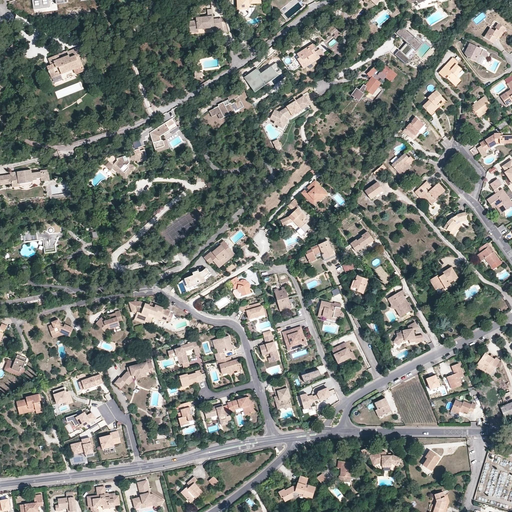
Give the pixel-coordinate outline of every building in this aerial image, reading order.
[(33,0),(34,9),(50,7),(49,1),(55,0),(56,0),(57,4),(69,3),(68,0),(79,0),(80,1),(88,0),(33,0)] [(250,15),(250,9),(249,2),(251,2),(251,3),(261,3),(261,0),(240,0),(239,4),(240,8),(239,9),(239,19),(241,19),(244,18),(247,16),(250,15)] [(414,2),(416,0),(417,0),(405,0),(411,9),(415,6),(415,5),(415,4),(414,2)] [(256,8),(250,9),(250,15),(247,16),(248,19),(251,16),(254,14),(255,12),(256,8)] [(218,25),(218,19),(214,19),(213,9),(208,10),(208,17),(197,18),(197,21),(189,21),(190,33),(198,32),(198,29),(214,27),(214,25),(218,25)] [(222,18),(218,19),(218,25),(214,25),(214,27),(222,27),(223,22),(222,18)] [(494,30),(493,30),(490,28),(484,37),(494,43),(498,36),(500,32),(502,32),(505,28),(497,24),(495,27),(496,29),(494,30)] [(404,27),(397,34),(408,44),(401,51),(396,47),(392,52),(406,65),(410,60),(407,57),(414,49),(417,52),(423,46),(415,38),(417,35),(409,27),(407,30),(404,27)] [(345,53),(336,40),(330,44),(338,57),(345,53)] [(325,42),(321,45),(325,53),(329,51),(325,42)] [(298,59),(302,67),(314,59),(315,61),(320,58),(316,51),(315,52),(314,49),(316,48),(313,43),(297,53),(300,58),(298,59)] [(487,52),(469,43),(464,53),(468,59),(481,65),(485,57),(488,56),(487,52)] [(13,44),(7,50),(10,53),(16,48),(13,44)] [(47,66),(49,71),(53,69),(56,76),(74,69),(76,74),(85,71),(82,65),(80,66),(76,57),(79,56),(82,54),(80,47),(67,52),(68,56),(59,59),(57,55),(48,58),(51,65),(47,66)] [(444,78),(444,77),(445,76),(448,78),(447,79),(451,83),(452,81),(455,83),(459,79),(456,76),(460,73),(458,71),(461,68),(457,64),(458,63),(453,58),(439,73),(444,78)] [(314,59),(302,67),(304,69),(315,61),(314,59)] [(366,79),(377,67),(375,64),(362,77),(366,79)] [(373,76),(365,87),(368,89),(371,91),(379,80),(377,79),(379,76),(382,79),(386,74),(389,77),(391,75),(393,76),(395,73),(385,65),(377,74),(376,73),(373,76)] [(285,76),(278,66),(263,76),(259,70),(244,81),(255,96),(285,76)] [(360,91),(361,92),(364,87),(365,87),(373,76),(372,75),(364,86),(363,85),(358,90),(360,91)] [(365,87),(364,87),(371,93),(381,82),(379,80),(371,91),(368,89),(365,87)] [(511,80),(507,84),(510,89),(500,96),(507,106),(511,102),(511,80)] [(234,98),(239,96),(241,94),(238,88),(227,94),(229,99),(230,101),(234,98)] [(358,90),(355,88),(350,95),(354,98),(360,91),(358,90)] [(360,91),(354,98),(358,101),(363,94),(361,92),(360,91)] [(432,109),(434,111),(438,107),(436,105),(439,103),(441,100),(443,98),(436,91),(433,93),(428,98),(429,100),(422,106),(429,113),(432,109)] [(274,123),(278,126),(283,128),(285,123),(288,119),(302,110),(301,110),(309,104),(304,96),(296,101),(295,103),(292,105),(291,104),(287,106),(287,107),(279,112),(274,110),(270,118),(275,121),(274,123)] [(243,105),(239,97),(235,99),(236,102),(232,104),(231,103),(225,106),(223,102),(218,105),(219,106),(215,108),(218,114),(220,118),(229,113),(229,115),(231,118),(237,115),(235,111),(241,108),(240,107),(243,105)] [(471,107),(479,117),(483,114),(492,107),(485,97),(471,107)] [(218,114),(215,108),(209,111),(212,117),(218,114)] [(412,122),(404,131),(407,134),(412,138),(418,132),(424,125),(415,117),(412,121),(412,122)] [(149,132),(154,148),(164,145),(162,140),(162,139),(160,140),(159,136),(163,134),(163,135),(176,126),(171,118),(149,132)] [(283,128),(278,126),(277,128),(284,132),(288,125),(285,123),(283,128)] [(398,138),(403,140),(407,134),(404,131),(398,138)] [(499,134),(495,134),(480,143),(481,146),(477,148),(483,157),(487,154),(485,151),(496,144),(511,143),(511,135),(503,136),(503,133),(499,134)] [(280,138),(272,142),(276,148),(283,144),(280,138)] [(164,145),(154,148),(156,152),(169,148),(166,139),(162,140),(164,145)] [(142,157),(146,155),(143,146),(139,148),(139,149),(134,150),(126,152),(127,154),(116,157),(112,154),(107,160),(109,162),(113,165),(111,168),(112,169),(117,173),(120,171),(124,173),(128,168),(126,166),(130,162),(137,161),(142,159),(142,157)] [(408,163),(409,164),(414,160),(410,156),(409,158),(404,153),(399,158),(392,165),(399,173),(407,166),(406,165),(408,163)] [(148,159),(146,155),(142,157),(142,159),(137,161),(138,163),(148,159)] [(393,164),(399,158),(396,155),(390,161),(393,164)] [(502,167),(505,172),(508,175),(507,176),(511,183),(511,160),(502,167)] [(136,167),(130,162),(126,166),(128,168),(124,173),(120,171),(117,173),(125,180),(133,171),(136,167)] [(411,167),(409,164),(408,163),(406,165),(407,166),(399,173),(401,176),(411,167)] [(383,164),(374,172),(377,177),(383,172),(384,173),(387,170),(383,164)] [(489,171),(492,175),(498,171),(495,167),(489,171)] [(15,174),(11,175),(0,176),(0,184),(11,183),(12,186),(20,186),(20,184),(32,182),(32,181),(36,180),(36,178),(41,178),(40,174),(40,172),(31,173),(30,170),(17,171),(17,174),(15,174)] [(318,170),(313,174),(317,179),(322,174),(318,170)] [(141,177),(133,171),(125,180),(133,186),(141,177)] [(48,173),(40,174),(41,178),(41,181),(49,180),(48,173)] [(487,200),(490,204),(495,201),(503,212),(511,206),(511,203),(502,189),(499,191),(497,188),(502,185),(497,179),(490,184),(496,193),(487,200)] [(301,193),(311,204),(314,201),(317,204),(324,197),(321,194),(325,191),(315,180),(301,193)] [(427,181),(424,183),(428,188),(426,189),(429,192),(433,188),(427,181)] [(371,199),(375,196),(384,190),(377,182),(365,190),(371,199)] [(415,192),(418,196),(421,193),(427,200),(432,205),(437,200),(436,199),(445,190),(438,183),(433,188),(429,192),(426,189),(428,188),(424,183),(415,192)] [(421,193),(418,196),(424,202),(427,200),(421,193)] [(296,205),(292,201),(288,206),(291,209),(292,209),(296,205)] [(495,201),(490,204),(492,207),(494,205),(501,214),(503,212),(495,201)] [(298,208),(295,211),(289,216),(280,220),(283,226),(293,221),(300,228),(306,222),(304,220),(306,217),(298,208)] [(449,220),(446,224),(449,225),(446,230),(450,232),(450,234),(455,235),(458,230),(456,229),(458,227),(460,225),(461,225),(460,223),(467,220),(465,212),(461,213),(457,215),(457,216),(452,218),(449,220)] [(35,228),(23,229),(24,241),(44,239),(46,253),(56,251),(55,244),(58,237),(64,236),(63,226),(61,227),(54,222),(54,224),(44,225),(45,230),(42,230),(42,229),(36,230),(35,228)] [(357,239),(351,243),(356,251),(367,243),(368,244),(374,240),(368,231),(362,236),(363,237),(358,240),(357,239)] [(321,252),(324,259),(334,255),(328,240),(311,248),(311,249),(305,252),(310,263),(317,260),(314,255),(321,252)] [(208,254),(213,261),(215,263),(218,261),(220,264),(227,258),(226,257),(233,251),(224,241),(220,243),(221,245),(212,252),(211,251),(208,254)] [(480,253),(479,254),(483,259),(485,258),(493,269),(502,263),(494,252),(492,253),(488,247),(490,246),(487,243),(478,249),(480,253)] [(218,261),(215,263),(219,268),(236,254),(233,251),(226,257),(227,258),(220,264),(218,261)] [(210,264),(213,261),(208,254),(204,257),(210,264)] [(342,265),(347,275),(353,271),(352,269),(355,268),(352,262),(349,263),(349,262),(342,265)] [(364,266),(362,264),(357,268),(362,274),(362,273),(364,274),(368,271),(364,266)] [(208,272),(206,267),(202,271),(198,272),(198,270),(192,272),(193,274),(184,278),(187,286),(204,280),(204,276),(208,272)] [(439,277),(437,275),(429,280),(435,289),(438,288),(439,289),(444,286),(445,288),(451,285),(449,283),(453,281),(451,276),(455,274),(451,267),(442,272),(444,274),(439,277)] [(358,275),(356,280),(353,287),(364,291),(368,279),(358,275)] [(237,276),(231,280),(234,285),(234,288),(238,288),(238,290),(240,293),(242,293),(242,295),(243,295),(251,293),(249,286),(251,286),(250,282),(247,282),(247,280),(244,279),(243,282),(239,281),(237,276)] [(353,287),(356,280),(354,279),(350,288),(363,293),(364,291),(353,287)] [(279,291),(278,288),(274,289),(280,311),(284,309),(284,307),(287,306),(287,308),(291,307),(285,286),(281,287),(282,290),(279,291)] [(402,296),(404,295),(405,294),(402,290),(388,298),(393,300),(392,304),(396,305),(402,314),(407,311),(408,312),(413,309),(407,299),(404,301),(402,296)] [(137,313),(135,317),(146,321),(147,319),(151,321),(152,317),(153,315),(159,317),(159,319),(166,322),(167,321),(169,313),(171,310),(156,304),(155,307),(150,305),(141,301),(130,302),(131,306),(133,311),(135,311),(137,313)] [(330,305),(331,303),(321,301),(318,313),(321,314),(321,315),(325,316),(325,315),(338,318),(341,304),(335,303),(334,304),(334,306),(330,305)] [(241,308),(243,311),(243,312),(247,311),(249,310),(250,313),(248,313),(249,317),(250,317),(251,318),(256,317),(257,315),(258,316),(263,315),(263,313),(264,313),(262,306),(261,306),(258,307),(257,303),(249,306),(249,304),(245,305),(241,308)] [(396,305),(392,304),(390,306),(395,307),(401,316),(408,312),(407,311),(402,314),(396,305)] [(105,321),(103,317),(96,323),(106,332),(110,328),(120,325),(119,322),(123,320),(120,310),(115,312),(115,313),(117,317),(105,321)] [(115,313),(103,317),(105,321),(117,317),(115,313)] [(61,326),(60,323),(58,319),(51,322),(52,324),(48,326),(52,335),(60,331),(64,334),(69,336),(73,328),(65,324),(64,325),(63,327),(61,326)] [(400,341),(406,340),(405,337),(407,336),(408,340),(409,339),(414,338),(415,341),(415,342),(424,340),(423,334),(415,335),(414,329),(419,327),(415,321),(408,325),(408,328),(401,330),(401,331),(396,332),(397,335),(393,341),(399,344),(400,341)] [(110,328),(106,332),(107,333),(110,330),(116,328),(117,329),(121,328),(120,325),(110,328)] [(301,327),(298,328),(300,332),(301,332),(303,337),(300,338),(303,346),(299,347),(299,348),(308,345),(301,327)] [(300,332),(298,328),(283,333),(286,343),(288,342),(290,347),(292,346),(299,348),(299,347),(303,346),(300,338),(303,337),(301,332),(300,332)] [(268,335),(264,337),(266,344),(260,345),(262,355),(268,353),(268,352),(270,351),(270,353),(271,357),(273,362),(279,360),(272,334),(268,335)] [(214,354),(216,360),(218,360),(225,358),(224,353),(223,353),(222,349),(225,348),(226,351),(234,348),(233,344),(232,345),(229,336),(213,340),(214,345),(218,344),(219,347),(216,348),(217,353),(214,354)] [(200,348),(198,341),(180,346),(180,348),(172,350),(173,357),(177,356),(178,360),(180,360),(181,364),(188,362),(185,351),(193,348),(194,350),(200,348)] [(288,342),(286,343),(290,352),(299,348),(292,346),(290,347),(288,342)] [(346,343),(339,346),(342,351),(346,349),(350,357),(352,361),(356,359),(353,351),(351,352),(346,343)] [(342,351),(339,346),(332,349),(338,363),(350,357),(346,349),(342,351)] [(27,358),(20,355),(19,359),(16,357),(14,362),(8,360),(7,363),(13,365),(12,368),(19,371),(21,367),(23,367),(27,358)] [(486,355),(480,364),(485,368),(486,370),(485,372),(492,376),(501,362),(497,359),(496,361),(492,358),(486,355)] [(231,361),(230,356),(225,358),(218,360),(222,374),(227,372),(227,373),(228,374),(229,374),(230,374),(232,374),(232,372),(232,371),(238,369),(237,366),(239,365),(238,359),(231,361)] [(131,369),(128,371),(127,371),(121,377),(120,376),(115,382),(121,387),(126,382),(127,382),(134,375),(144,372),(145,375),(150,373),(155,372),(152,361),(147,363),(143,364),(142,363),(130,366),(131,369)] [(25,367),(23,367),(21,367),(19,371),(12,368),(13,365),(7,363),(5,369),(21,376),(25,367)] [(452,367),(455,374),(455,376),(453,376),(452,375),(447,377),(450,385),(452,390),(462,385),(459,378),(464,376),(459,364),(452,367)] [(302,377),(304,383),(321,375),(318,369),(302,377)] [(198,381),(203,380),(200,370),(195,371),(195,372),(188,375),(187,373),(180,376),(183,387),(198,382),(198,381)] [(134,375),(127,382),(129,384),(133,379),(150,374),(150,373),(145,375),(144,372),(134,375)] [(103,382),(101,374),(78,381),(81,389),(82,389),(82,391),(84,390),(85,392),(98,388),(97,384),(103,382)] [(436,375),(427,379),(431,390),(440,386),(436,375)] [(285,383),(273,386),(275,392),(277,391),(279,395),(275,397),(278,409),(284,407),(285,408),(292,406),(290,399),(289,399),(289,398),(290,398),(287,388),(286,388),(285,383)] [(61,401),(61,402),(66,400),(67,404),(72,402),(69,391),(66,392),(64,387),(53,391),(57,403),(61,401)] [(332,397),(328,389),(318,394),(319,395),(314,398),(315,402),(321,400),(322,402),(332,397)] [(109,392),(105,397),(109,401),(113,397),(109,392)] [(36,410),(41,409),(39,400),(37,394),(25,397),(26,400),(16,402),(19,411),(35,407),(36,410)] [(311,404),(316,403),(315,402),(314,398),(314,396),(309,398),(308,395),(301,397),(305,409),(308,408),(309,409),(312,408),(311,404)] [(249,397),(227,403),(230,413),(235,411),(235,409),(243,407),(245,407),(247,414),(256,412),(254,404),(249,397)] [(375,404),(378,410),(381,417),(391,412),(389,407),(388,408),(387,406),(388,406),(386,400),(375,404)] [(458,414),(459,412),(460,411),(464,412),(468,414),(469,411),(473,412),(476,405),(473,403),(471,405),(464,401),(463,403),(456,400),(451,411),(458,414)] [(190,401),(178,404),(179,410),(181,410),(183,417),(179,418),(180,424),(190,421),(193,420),(192,415),(193,415),(192,410),(191,409),(190,407),(191,406),(190,401)] [(511,402),(504,406),(500,407),(505,419),(511,416),(511,402)] [(227,421),(232,420),(230,413),(225,414),(222,406),(217,407),(216,406),(209,408),(209,409),(204,411),(206,418),(219,415),(222,425),(228,424),(227,421)] [(66,418),(68,422),(72,420),(76,426),(80,423),(82,427),(96,418),(92,413),(87,416),(84,413),(78,416),(77,414),(66,418)] [(111,435),(100,438),(104,450),(114,447),(113,443),(121,441),(118,431),(110,433),(111,435)] [(93,454),(89,438),(80,440),(81,443),(70,445),(73,456),(83,454),(83,456),(93,454)] [(368,446),(362,448),(364,455),(370,452),(368,446)] [(382,462),(382,464),(391,464),(391,463),(398,465),(401,458),(394,455),(386,454),(386,451),(379,451),(369,454),(373,465),(382,462)] [(441,458),(432,452),(427,458),(423,465),(432,471),(441,458)] [(350,480),(351,477),(353,463),(339,461),(338,468),(341,469),(340,476),(339,476),(338,481),(350,482),(350,480)] [(321,474),(317,478),(322,484),(326,480),(321,474)] [(187,483),(188,484),(190,486),(188,488),(187,486),(183,490),(189,497),(187,499),(191,502),(202,492),(195,483),(198,480),(195,476),(187,483)] [(219,482),(214,476),(209,481),(214,486),(219,482)] [(284,498),(285,499),(293,495),(294,496),(296,495),(299,496),(299,494),(308,497),(308,496),(313,497),(316,487),(308,485),(307,487),(306,487),(308,477),(302,476),(300,483),(299,482),(298,482),(297,486),(297,488),(294,489),(291,490),(290,489),(286,491),(285,489),(279,492),(282,499),(284,498)] [(137,482),(140,491),(149,489),(146,480),(137,482)] [(105,486),(97,487),(98,495),(87,496),(89,507),(90,507),(91,511),(92,511),(97,511),(97,510),(96,506),(102,506),(103,508),(115,507),(115,505),(120,505),(118,495),(116,496),(115,493),(106,495),(105,486)] [(181,492),(187,499),(189,497),(183,490),(181,492)] [(149,492),(141,494),(139,495),(139,497),(132,499),(135,508),(140,507),(139,505),(145,503),(146,506),(153,505),(159,508),(163,500),(152,494),(150,494),(149,492)] [(442,511),(445,506),(446,503),(446,502),(443,492),(435,494),(438,501),(434,511),(442,511)] [(75,511),(73,493),(66,494),(66,499),(58,500),(59,506),(59,507),(61,506),(62,510),(68,509),(68,511),(75,511)] [(35,503),(30,503),(30,505),(25,506),(25,504),(21,504),(21,511),(38,511),(38,509),(36,509),(35,507),(38,507),(38,506),(43,505),(42,495),(34,496),(35,503)] [(11,498),(0,500),(0,511),(7,511),(14,511),(11,498)]
